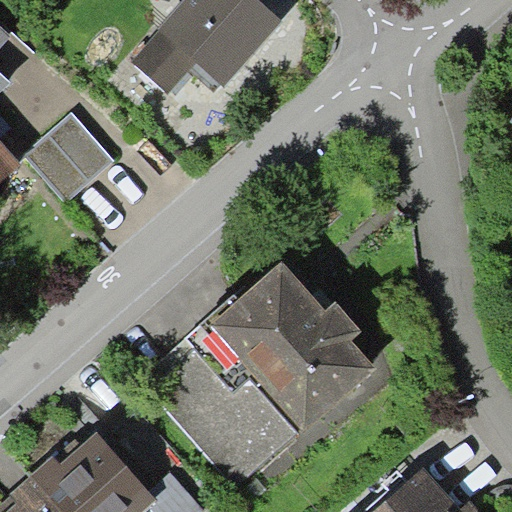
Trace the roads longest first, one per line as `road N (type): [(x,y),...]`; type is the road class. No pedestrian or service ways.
road 1 (residential): [(0,384),(301,117),(393,52)]
road 2 (residential): [(511,433),(486,412),(449,313),(439,212),(393,52)]
